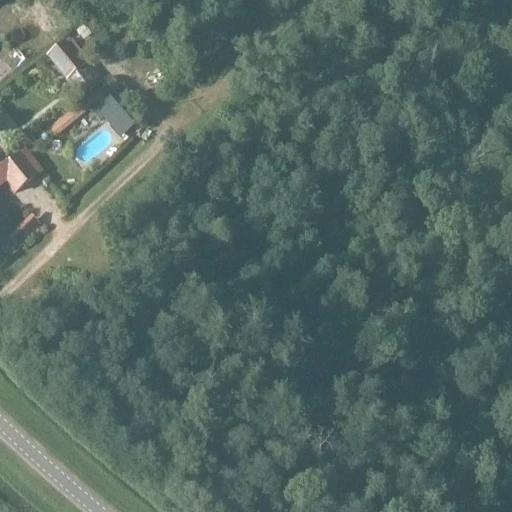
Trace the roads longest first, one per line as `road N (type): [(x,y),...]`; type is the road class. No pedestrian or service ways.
road 1 (track): [(0,295),(174,126)]
road 2 (track): [(174,126),(305,0)]
road 3 (tertiary): [(99,511),(0,431)]
